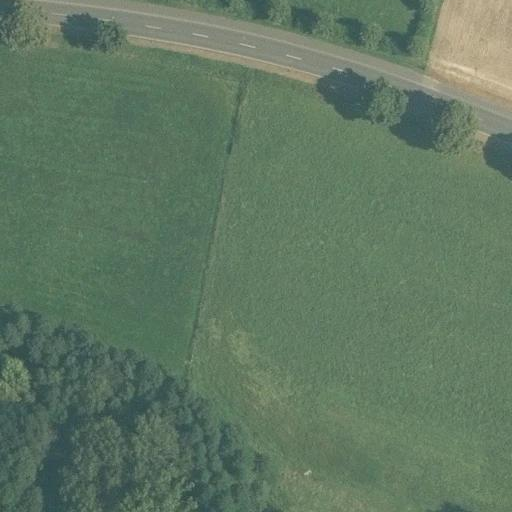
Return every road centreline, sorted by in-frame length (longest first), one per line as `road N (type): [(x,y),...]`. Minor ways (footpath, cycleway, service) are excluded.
road 1 (tertiary): [(0,5),(275,48),(511,129)]
road 2 (track): [(0,326),(109,359),(189,409),(284,511)]
